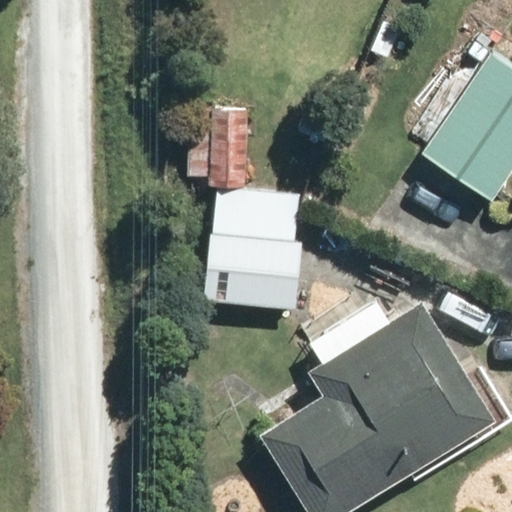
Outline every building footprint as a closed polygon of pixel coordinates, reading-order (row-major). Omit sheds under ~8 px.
[(511,60),(494,48),(423,152),(493,199),(511,170),(511,60)] [(320,96),(303,130),(329,143),(346,109),(320,96)] [(189,177),(210,184),(247,185),(249,111),(191,109),(189,177)] [(216,235),(210,303),(299,311),(305,242),(297,241),(301,196),(223,189),(219,235),(216,235)] [(331,397),(267,436),(313,511),(357,511),(504,422),(430,302),(316,372),(331,397)]
